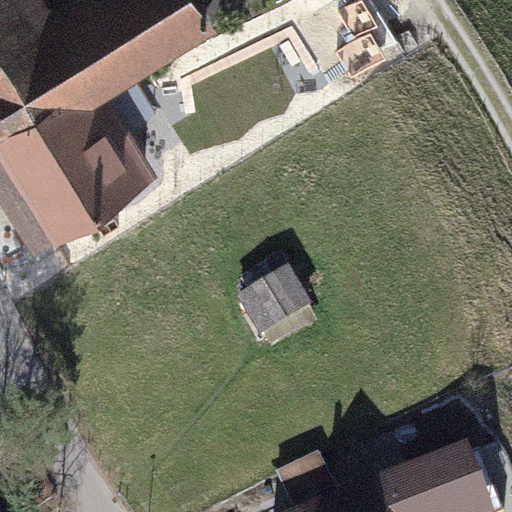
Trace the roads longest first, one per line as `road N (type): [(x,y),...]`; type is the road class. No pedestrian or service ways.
road 1 (residential): [(0,334),(101,511)]
road 2 (track): [(434,0),(511,135)]
